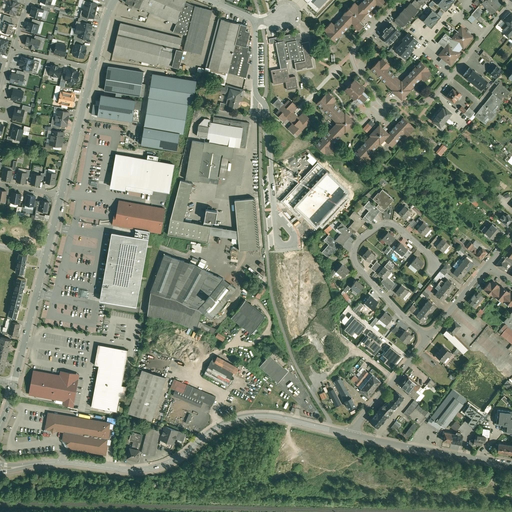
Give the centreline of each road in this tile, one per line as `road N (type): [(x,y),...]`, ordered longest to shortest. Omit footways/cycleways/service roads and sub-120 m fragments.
road 1 (residential): [(28,464),(155,467),(214,429),(255,415),(349,434)]
road 2 (residential): [(427,336),(360,269),(353,249),(389,222),(435,260)]
road 3 (residential): [(254,19),(275,212)]
road 4 (residential): [(511,0),(429,97),(416,105),(384,100)]
road 5 (residential): [(349,434),(511,464)]
road 6 (tertiary): [(46,254),(13,384)]
road 7 (tertiary): [(93,68),(62,194)]
road 8 (residential): [(349,434),(427,336)]
